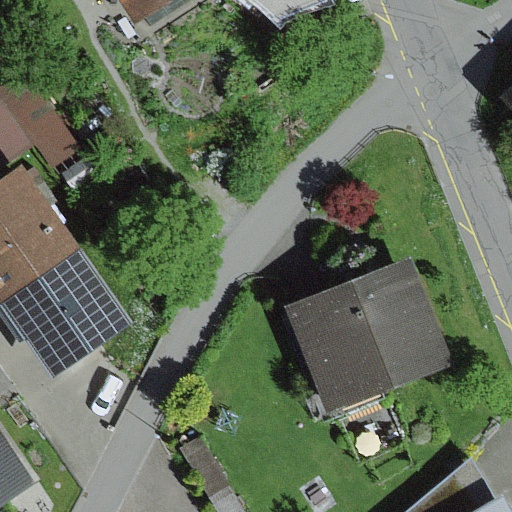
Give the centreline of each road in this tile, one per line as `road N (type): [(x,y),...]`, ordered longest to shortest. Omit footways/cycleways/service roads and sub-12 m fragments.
road 1 (residential): [(433,64),(344,133),(240,252),(180,346),(95,511)]
road 2 (unclassified): [(433,64),(511,263)]
